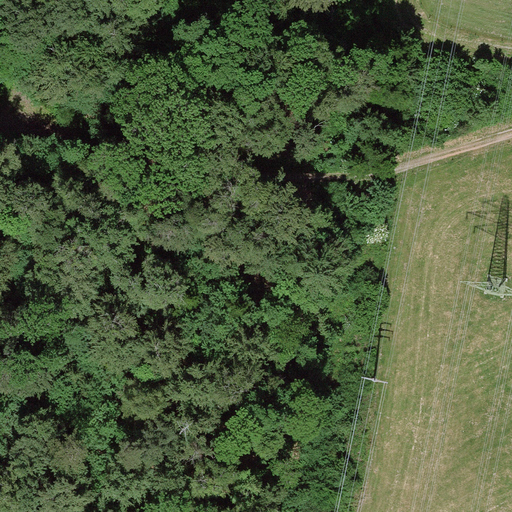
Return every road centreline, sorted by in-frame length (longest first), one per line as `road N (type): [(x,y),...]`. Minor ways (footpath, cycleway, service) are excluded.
road 1 (track): [(0,143),(19,129),(53,130),(234,171),(362,177)]
road 2 (track): [(511,133),(362,177)]
road 3 (track): [(511,48),(415,29),(419,0)]
